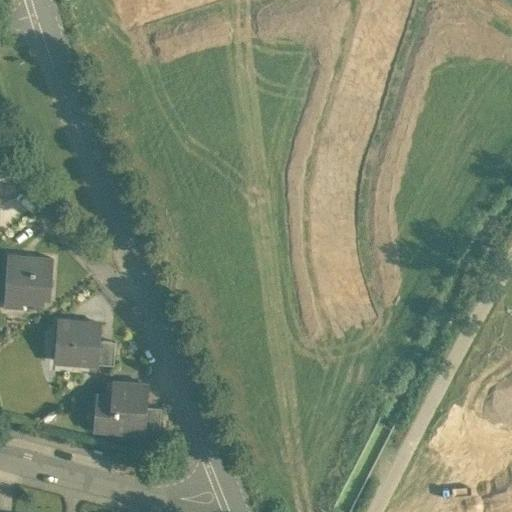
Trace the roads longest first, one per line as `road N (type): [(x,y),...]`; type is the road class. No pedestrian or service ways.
road 1 (residential): [(422,412),(374,365),(353,323),(335,249),(334,193),(388,0)]
road 2 (tertiary): [(147,284),(49,13)]
road 3 (residential): [(0,443),(185,497),(231,472)]
road 4 (residential): [(147,284),(124,288),(20,189),(0,144)]
road 5 (tertiary): [(231,472),(147,284)]
road 6 (unclassified): [(511,252),(422,412)]
